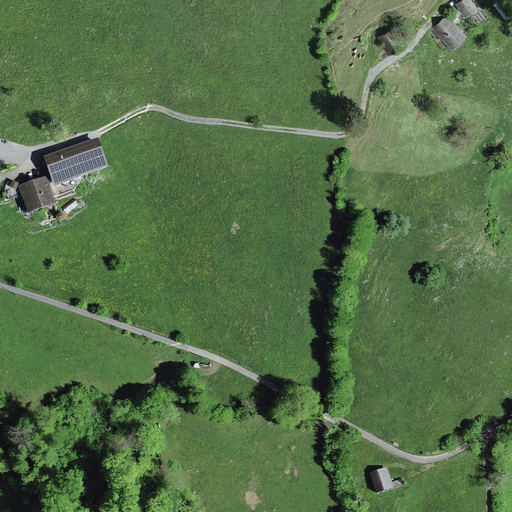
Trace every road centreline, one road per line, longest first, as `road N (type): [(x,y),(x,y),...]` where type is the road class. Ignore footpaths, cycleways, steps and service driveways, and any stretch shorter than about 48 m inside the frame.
road 1 (unclassified): [(0,285),(221,360),(406,457),(448,455),(503,419)]
road 2 (track): [(456,0),(373,75),(358,133),(197,121),(160,108),(41,149)]
road 3 (track): [(94,511),(97,455),(120,410),(158,380),(206,372),(221,360)]
